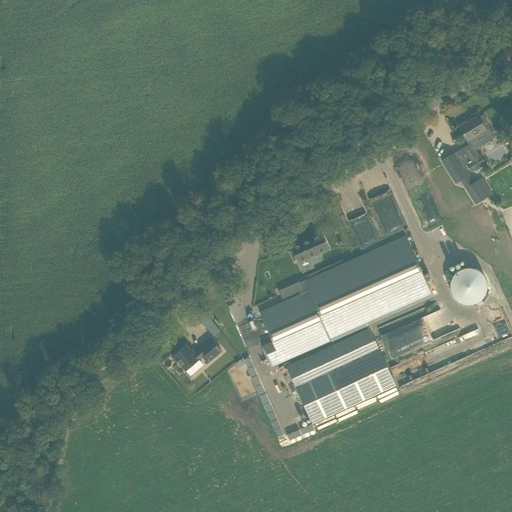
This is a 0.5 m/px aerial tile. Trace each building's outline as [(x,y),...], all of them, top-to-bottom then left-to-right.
[(463,148),(470,160),(465,163),(466,164),(471,173),(475,170),(475,171),(484,165),(483,165),(486,163),(480,154),(477,156),(473,148),(493,135),(487,125),(488,124),(483,115),(478,117),(478,116),(467,123),(466,121),(458,126),(469,144),(463,148)] [(470,160),(463,148),(455,153),(442,161),(456,184),(460,181),(475,204),(489,196),(479,179),(474,182),(463,166),(466,164),(465,163),(470,160)] [(320,235),(292,248),(293,250),(290,252),(294,261),(297,259),(299,263),(306,260),(308,266),(321,260),(319,254),(327,251),(320,235)] [(432,296),(407,237),(305,281),(309,291),(260,313),(272,341),(263,346),(272,366),(432,296)] [(468,305),(473,305),(477,303),(481,300),(485,296),(487,292),(488,287),(488,282),(486,278),(485,275),(483,273),(480,270),(477,268),(473,267),(468,267),(463,267),(459,269),(455,272),(452,275),(450,279),(450,283),(449,287),(450,292),(453,296),(455,300),(460,303),(464,304),(468,305)] [(299,292),(303,290),(300,283),(299,281),(278,291),(282,299),(299,292)] [(207,329),(214,337),(220,332),(213,323),(207,329)] [(312,423),(396,385),(371,332),(288,370),(312,423)] [(222,351),(218,347),(212,339),(200,349),(201,349),(195,354),(194,352),(193,353),(186,344),(172,356),(177,362),(178,361),(186,371),(205,354),(210,360),(222,351)]
